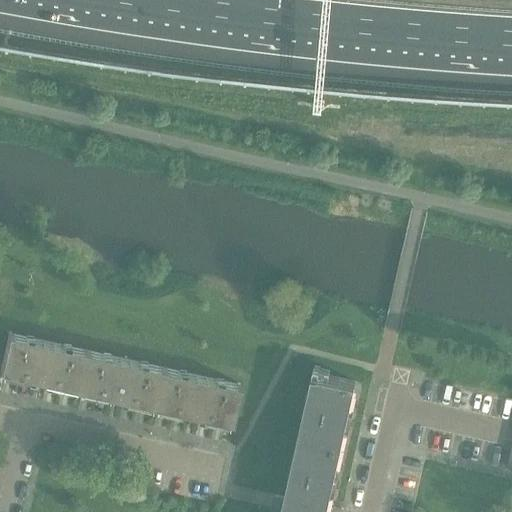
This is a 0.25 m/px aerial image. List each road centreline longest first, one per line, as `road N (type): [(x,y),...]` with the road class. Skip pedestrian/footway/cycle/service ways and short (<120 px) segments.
road 1 (motorway): [(142,0),(511,40)]
road 2 (residential): [(216,467),(21,424)]
road 3 (residential): [(370,511),(400,378)]
